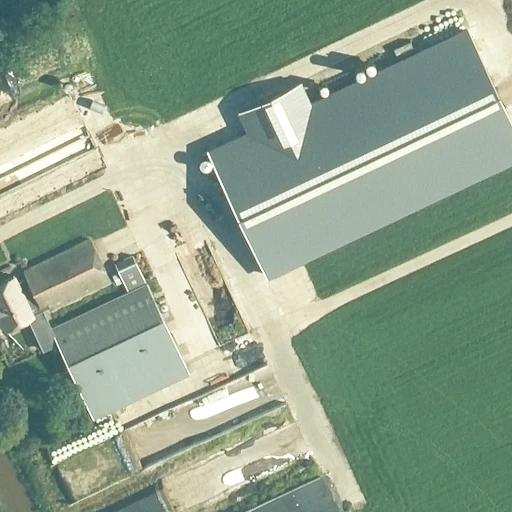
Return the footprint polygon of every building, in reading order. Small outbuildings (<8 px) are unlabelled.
[(246,135),(207,153),(265,276),(511,159),(511,127),(466,31),(309,105),(299,83),(236,113),(246,135)] [(0,220),(103,169),(68,96),(0,130),(0,220)] [(156,232),(194,218),(168,149),(130,163),(156,232)] [(129,230),(115,201),(86,215),(100,244),(129,230)] [(47,308),(48,311),(108,283),(88,241),(22,272),(25,279),(16,284),(12,277),(0,282),(0,325),(3,332),(32,318),(31,316),(47,308)] [(116,273),(110,276),(115,285),(121,282),(116,273)] [(144,281),(48,329),(52,337),(53,337),(56,344),(93,417),(188,369),(144,281)] [(52,337),(37,344),(40,351),(56,344),(53,337),(52,337)] [(91,456),(47,472),(58,501),(101,484),(91,456)] [(169,511),(162,494),(117,511),(169,511)]
